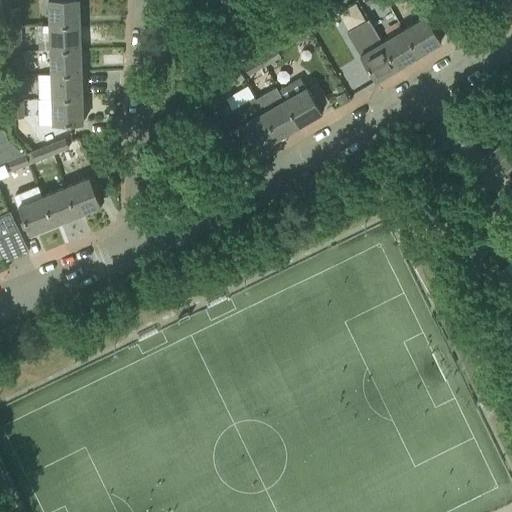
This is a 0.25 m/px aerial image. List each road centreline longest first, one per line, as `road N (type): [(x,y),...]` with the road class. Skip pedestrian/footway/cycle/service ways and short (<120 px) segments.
road 1 (residential): [(135,246),(426,92),(511,36)]
road 2 (residential): [(135,246),(142,0)]
road 3 (residential): [(0,303),(135,246)]
